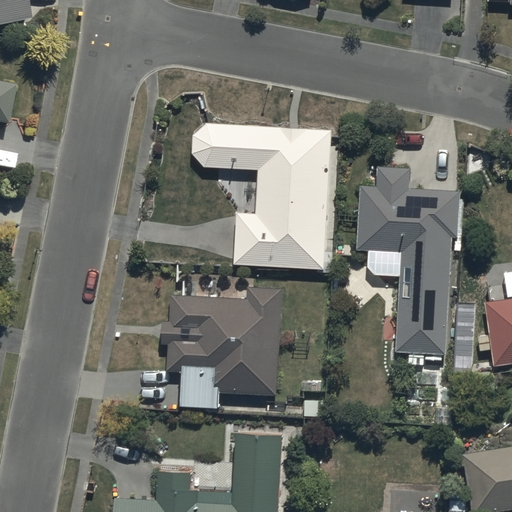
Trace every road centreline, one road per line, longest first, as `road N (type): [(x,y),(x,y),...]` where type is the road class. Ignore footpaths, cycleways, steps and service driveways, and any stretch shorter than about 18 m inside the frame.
road 1 (residential): [(22,511),(119,27)]
road 2 (residential): [(119,27),(511,103)]
